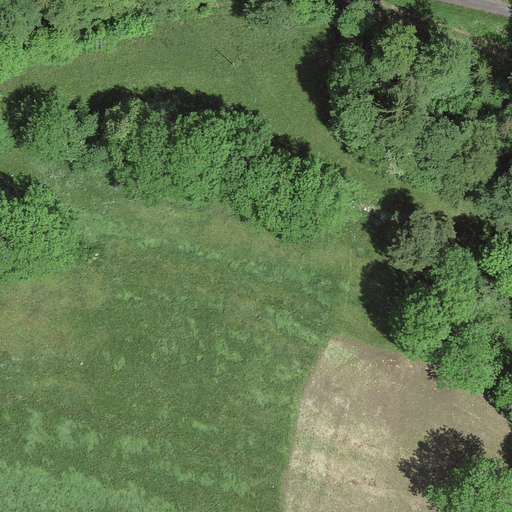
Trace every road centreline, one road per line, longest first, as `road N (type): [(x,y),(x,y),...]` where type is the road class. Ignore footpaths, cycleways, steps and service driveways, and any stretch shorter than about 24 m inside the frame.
road 1 (track): [(354,0),(511,57)]
road 2 (track): [(138,0),(0,29)]
